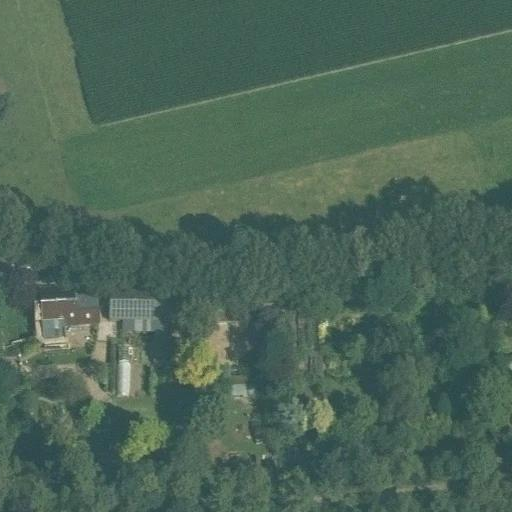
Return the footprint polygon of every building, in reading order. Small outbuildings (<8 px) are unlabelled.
[(0,249),(0,265),(21,270),(20,275),(28,277),(30,267),(26,266),(28,255),(0,249)] [(63,266),(62,290),(66,290),(66,288),(82,293),(82,285),(110,290),(109,322),(120,322),(120,344),(165,344),(167,325),(214,327),(214,293),(159,292),(160,281),(94,268),(93,270),(63,266)] [(302,283),(258,290),(262,308),(305,301),(302,283)] [(74,297),(40,299),(43,340),(63,339),(63,328),(98,326),(96,305),(75,307),(74,297)] [(42,367),(41,354),(16,355),(17,368),(42,367)] [(226,379),(226,400),(282,401),(282,403),(302,404),(302,383),(312,383),(312,357),(291,357),(291,376),(282,376),(282,380),(226,379)] [(5,399),(0,404),(0,421),(1,422),(15,408),(5,399)]
